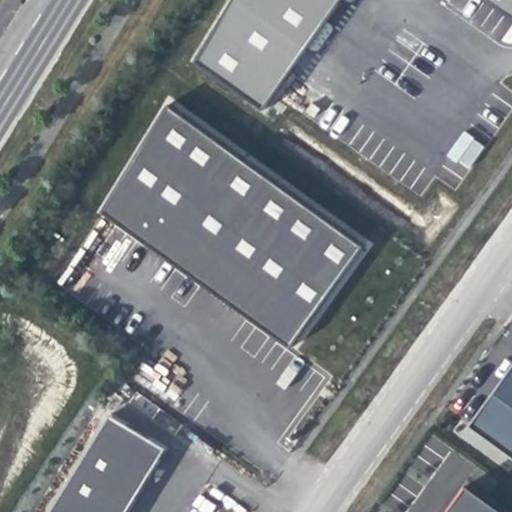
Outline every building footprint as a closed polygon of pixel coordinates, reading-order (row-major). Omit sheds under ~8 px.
[(511,0),(203,0),(168,43),(264,105),(345,0),(486,0),(511,17),(511,0)] [(200,118),(144,80),(67,205),(118,239),(200,118)] [(279,172),(200,118),(118,239),(196,289),(279,172)] [(446,155),(467,170),(484,145),(463,130),(446,155)] [(256,329),(338,213),(279,172),(196,289),(256,329)] [(440,428),(511,477),(511,386),(482,366),(471,383),(440,428)] [(165,511),(199,460),(121,406),(52,511),(165,511)] [(499,511),(462,486),(442,511),(499,511)]
